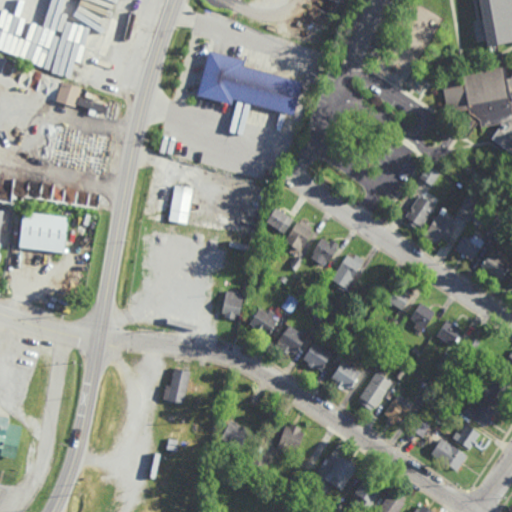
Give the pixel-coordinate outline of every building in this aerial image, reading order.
[(69,0),(96,10),(96,9),(108,14),(108,15),(120,19),(115,32),(120,34),(115,47),(111,45),(106,57),(99,55),(87,87),(25,63),(34,40),(11,30),(14,22),(0,16),(0,0),(69,0)] [(511,43),(497,46),(488,47),(487,48),(486,41),(482,20),(484,19),(480,0),(511,0),(511,43)] [(233,100),(294,115),(302,81),(242,66),(244,59),(208,51),(197,96),(232,104),(233,100)] [(511,151),(511,153),(491,140),(501,124),(481,128),(479,121),(468,138),(459,131),(471,114),(471,111),(449,115),(443,89),(447,88),(451,88),(466,85),(463,75),(478,72),(490,69),(504,66),(504,70),(506,79),(507,79),(510,78),(511,75),(511,151)] [(75,107),(81,88),(62,81),(55,101),(75,107)] [(332,91),(325,88),(328,82),(335,86),(332,91)] [(107,103),(106,106),(109,106),(106,114),(97,111),(95,117),(89,114),(90,109),(75,104),(78,96),(83,98),(84,94),(90,96),(89,97),(107,103)] [(433,187),(431,186),(419,178),(420,177),(427,165),(428,166),(441,174),(433,187)] [(189,214),(171,211),(175,185),(193,188),(189,214)] [(467,223),(456,216),(456,215),(472,190),(483,198),(467,223)] [(436,206),(422,228),(418,226),(416,229),(411,225),(409,224),(408,223),(410,220),(409,220),(405,217),(406,217),(420,195),(423,198),(436,206)] [(284,210),(286,211),(284,214),(294,220),(284,235),(282,233),(281,235),(277,232),(278,231),(267,224),(268,219),(275,207),(278,209),(280,207),(282,208),(284,210)] [(65,246),(69,247),(68,251),(65,251),(65,249),(63,249),(63,253),(59,253),(59,251),(23,246),(23,244),(21,244),(21,246),(19,246),(23,212),(69,217),(65,246)] [(452,223),(453,222),(459,226),(453,237),(447,243),(445,242),(442,240),(438,246),(434,243),(432,242),(423,236),(423,235),(438,213),(439,212),(448,218),(447,219),(449,220),(452,223)] [(498,235),(498,234),(489,229),(498,214),(507,220),(498,235)] [(308,224),(312,226),(310,231),(312,232),(313,233),(301,252),(299,251),(284,241),(297,221),(299,223),(301,219),(306,223),(308,224)] [(479,237),(484,239),(485,240),(481,245),(472,260),(465,256),(464,257),(463,257),(462,255),(460,254),(461,252),(454,248),(458,239),(462,235),(465,237),(466,235),(469,237),(472,234),(474,235),(477,230),(482,233),(479,237)] [(329,243),(331,240),(332,240),(333,241),(340,245),(329,263),(328,262),(327,262),(323,269),(317,265),(318,263),(311,259),(314,253),(312,252),(321,237),(329,243)] [(496,253),(499,249),(504,253),(501,256),(511,263),(511,265),(501,279),(500,278),(492,273),(490,275),(488,273),(486,272),(487,269),(486,268),(485,269),(482,268),(483,266),(480,264),(490,249),(496,253)] [(353,258),(355,255),(360,257),(363,260),(365,261),(348,287),(346,286),(346,287),(344,290),(342,289),(340,292),(338,290),(340,287),(338,285),(330,280),(331,279),(347,254),(353,258)] [(294,274),(292,273),(288,279),(284,276),(296,256),(297,256),(302,259),(303,260),(294,274)] [(319,290),(316,288),(313,294),(307,291),(311,285),(320,272),(321,273),(326,276),(327,277),(319,290)] [(387,288),(382,285),(387,276),(390,277),(392,278),(392,279),(387,288)] [(411,290),(408,294),(409,295),(411,296),(401,310),(399,308),(385,298),(389,290),(394,285),(396,286),(399,282),(411,290)] [(240,315),(236,314),(235,319),(224,317),(225,313),(222,312),(227,289),(244,292),(242,305),(240,315)] [(291,312),(284,308),(281,306),(282,305),(290,293),(300,299),(291,312)] [(334,313),(322,305),(327,298),(334,302),(333,303),(338,307),(334,313)] [(425,328),(424,327),(421,331),(413,326),(415,322),(409,318),(420,301),(429,307),(431,308),(435,311),(425,328)] [(363,327),(355,322),(360,314),(357,312),(361,306),(365,308),(368,302),(376,307),(363,327)] [(269,312),(271,308),(276,312),(275,313),(279,315),(280,316),(268,335),(267,335),(263,332),(261,334),(253,329),(255,326),(250,322),(260,306),(269,312)] [(334,321),(328,318),(330,313),(331,312),(337,316),(334,321)] [(390,317),(392,318),(399,322),(400,323),(391,336),(378,328),(386,315),(390,317)] [(451,322),(453,320),(455,322),(457,323),(456,325),(462,329),(459,335),(461,336),(461,337),(457,343),(455,341),(452,346),(444,341),(442,342),(440,341),(441,339),(435,335),(440,326),(446,319),(451,322)] [(296,353),(294,352),(291,350),(290,352),(289,354),(281,349),(283,345),(278,341),(290,322),(308,334),(296,353)] [(471,356),(462,350),(471,335),(481,341),(471,356)] [(321,370),(315,366),(314,367),(313,367),(309,364),(308,363),(309,361),(303,358),(314,341),(332,352),(321,370)] [(374,361),(368,357),(366,356),(374,343),(383,348),(375,360),(374,361)] [(417,355),(411,351),(414,347),(420,351),(417,355)] [(511,365),(511,367),(509,366),(508,368),(507,367),(502,364),(511,349),(511,365)] [(447,352),(446,354),(448,355),(454,359),(455,359),(446,373),(441,370),(439,373),(433,368),(443,351),(444,352),(445,351),(447,352)] [(347,393),(347,392),(334,384),(336,380),(332,377),(343,359),(360,371),(361,371),(347,393)] [(400,380),(395,377),(394,377),(395,376),(402,365),(408,369),(400,380)] [(184,403),(163,398),(167,383),(171,384),(175,366),(176,366),(188,369),(191,370),(184,403)] [(377,407),(377,408),(376,407),(374,405),(371,409),(366,405),(364,404),(359,401),(362,398),(360,397),(377,371),(392,381),(393,382),(388,388),(389,389),(377,407)] [(509,388),(509,389),(505,394),(508,396),(506,398),(505,399),(504,401),(502,400),(499,405),(479,392),(478,391),(483,384),(488,388),(494,380),(495,378),(509,388)] [(429,381),(430,380),(437,385),(428,398),(427,398),(422,394),(421,394),(425,389),(424,388),(422,387),(421,387),(426,379),(429,381)] [(250,393),(248,397),(250,398),(239,419),(226,412),(228,408),(226,407),(234,390),(235,389),(237,390),(239,387),(250,393)] [(400,424),(396,421),(394,424),(392,423),(388,420),(387,420),(388,419),(389,416),(385,414),(385,413),(397,393),(411,402),(413,403),(405,417),(400,424)] [(221,412),(215,411),(218,396),(224,397),(221,412)] [(494,410),(494,411),(489,418),(491,419),(490,421),(489,422),(488,423),(487,422),(484,427),(463,412),(468,405),(475,409),(480,401),(494,410)] [(451,421),(441,415),(447,406),(457,412),(453,418),(451,421)] [(16,457),(0,453),(0,413),(10,416),(9,422),(23,425),(16,457)] [(422,437),(419,435),(411,430),(409,428),(416,417),(429,426),(425,433),(423,435),(422,437)] [(240,449),(221,437),(232,419),(238,423),(247,428),(250,430),(251,430),(240,449)] [(301,427),(300,430),(305,432),(297,452),(289,448),(287,453),(286,452),(280,450),(276,448),(286,425),(289,426),(291,423),(293,424),(295,425),(301,427)] [(479,434),(469,449),(452,437),(456,431),(459,433),(464,425),(465,424),(479,434)] [(461,464),(457,470),(442,460),(440,459),(446,450),(447,448),(450,444),(467,455),(462,462),(461,464)] [(261,476),(246,467),(255,453),(258,455),(269,462),(269,463),(261,476)] [(342,490),(338,487),(337,489),(333,486),(335,484),(332,483),(329,480),(328,482),(326,481),(327,480),(325,479),(341,455),(342,455),(349,459),(353,463),(358,466),(342,490)] [(378,478),(380,480),(383,482),(381,485),(384,487),(369,510),(356,501),(360,495),(358,494),(357,493),(356,492),(367,475),(370,477),(372,474),(378,478)] [(320,504),(304,495),(313,480),(314,480),(329,489),(320,504)] [(397,496),(399,498),(406,502),(399,511),(376,511),(390,492),(393,493),(397,496)]
